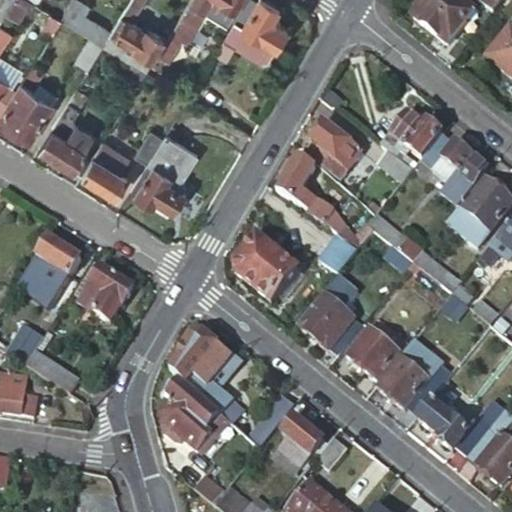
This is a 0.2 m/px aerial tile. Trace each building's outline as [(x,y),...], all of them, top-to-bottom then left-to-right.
[(13,0),(0,0),(0,18),(1,19),(5,13),(13,0)] [(30,4),(23,0),(13,0),(5,13),(18,21),(30,4)] [(73,0),(72,0),(59,22),(89,40),(102,49),(110,35),(82,18),(87,9),(73,0)] [(145,0),(131,0),(124,13),(134,18),(145,0)] [(191,0),(165,43),(162,47),(173,54),(180,41),(189,27),(195,31),(213,1),(235,15),(243,0),(191,0)] [(281,12),(261,0),(243,29),(235,25),(224,43),(235,49),(262,65),(269,64),(287,33),(276,27),(275,22),(281,12)] [(463,0),(426,0),(413,16),(448,44),(476,10),(463,0)] [(479,0),(496,13),(506,0),(479,0)] [(50,36),(59,22),(48,15),(40,30),(50,36)] [(110,35),(102,49),(145,75),(162,47),(165,43),(147,32),(145,34),(120,19),(110,35)] [(511,26),(487,56),(511,76),(511,26)] [(102,49),(89,40),(73,64),(87,73),(102,49)] [(189,46),(180,41),(173,54),(181,59),(189,46)] [(235,49),(224,43),(216,57),(227,63),(235,49)] [(16,68),(0,58),(0,81),(6,85),(16,68)] [(32,65),(26,75),(38,81),(44,72),(32,65)] [(2,115),(0,117),(0,122),(31,142),(54,106),(50,103),(33,92),(21,84),(16,91),(2,115)] [(37,86),(33,92),(50,103),(57,94),(42,84),(37,86)] [(6,85),(0,93),(0,113),(2,115),(16,91),(6,85)] [(77,90),(39,152),(51,160),(64,168),(81,179),(99,150),(89,143),(90,140),(70,128),(89,97),(77,90)] [(445,136),(446,135),(443,133),(444,127),(437,122),(432,125),(428,122),(424,127),(408,115),(404,120),(399,116),(394,121),(400,125),(382,147),(388,152),(414,174),(419,168),(410,160),(415,153),(425,161),(445,136)] [(323,126),(312,143),(320,149),(313,159),(343,181),(362,154),(323,126)] [(148,167),(163,143),(149,134),(134,159),(148,167)] [(477,189),(492,171),(458,144),(456,146),(445,136),(425,161),(437,171),(435,174),(452,187),(461,176),(477,189)] [(198,156),(167,137),(163,143),(148,167),(131,195),(135,198),(133,202),(148,211),(150,208),(154,202),(169,213),(175,216),(186,198),(182,196),(176,191),(181,184),(198,156)] [(112,151),(103,145),(99,150),(81,179),(106,194),(118,175),(109,169),(103,165),(112,151)] [(103,165),(109,169),(118,154),(112,151),(103,165)] [(377,165),(403,187),(414,174),(388,152),(377,165)] [(64,168),(51,160),(47,166),(60,174),(64,168)] [(370,228),(379,217),(369,208),(357,224),(366,232),(360,239),(337,214),(302,193),(310,181),(315,184),(317,179),(312,176),(316,170),(300,160),(279,194),(310,213),(308,216),(330,227),(340,236),(339,238),(360,253),(377,233),(370,228)] [(511,193),(490,176),(463,210),(473,218),(466,226),(487,243),(511,211),(511,193)] [(188,188),(181,184),(176,191),(182,196),(188,188)] [(154,202),(150,208),(166,218),(169,213),(154,202)] [(410,241),(379,217),(370,228),(377,233),(400,252),(408,242),(410,241)] [(511,225),(500,241),(511,250),(511,225)] [(236,278),(249,288),(272,307),(300,272),(257,237),(244,254),(233,269),(236,278)] [(313,290),(323,299),(336,283),(360,253),(339,238),(331,247),(329,249),(320,261),(330,270),(321,280),(313,290)] [(424,255),(408,242),(400,252),(416,265),(424,255)] [(81,264),(47,243),(27,275),(44,286),(53,273),(69,284),(81,264)] [(493,249),(479,267),(485,272),(500,255),(493,249)] [(463,286),(424,255),(416,265),(423,271),(454,297),(459,291),(463,286)] [(423,271),(416,265),(411,270),(419,276),(423,271)] [(95,269),(73,304),(112,329),(134,294),(95,269)] [(60,296),(69,284),(53,273),(44,286),(60,296)] [(300,326),(340,358),(365,327),(341,306),(350,295),(336,283),(323,299),(300,326)] [(459,291),(454,297),(468,307),(473,301),(459,291)] [(493,328),(501,319),(483,304),(475,313),(493,328)] [(508,325),(501,319),(493,328),(500,334),(508,325)] [(372,331),(350,358),(380,383),(402,356),(372,331)] [(409,411),(418,419),(449,381),(465,362),(426,331),(378,390),(407,413),(409,411)] [(14,333),(0,354),(0,355),(24,371),(41,345),(24,334),(21,338),(14,333)] [(219,344),(204,333),(193,337),(171,371),(182,381),(232,423),(236,426),(247,413),(220,390),(230,377),(222,370),(232,358),(220,348),(218,346),(219,344)] [(222,370),(230,377),(243,362),(223,345),(220,348),(232,358),(222,370)] [(27,373),(69,400),(79,384),(37,357),(27,373)] [(0,370),(0,413),(3,414),(4,410),(36,417),(40,395),(13,391),(15,373),(0,370)] [(232,423),(182,381),(167,397),(174,403),(164,414),(166,424),(168,426),(165,428),(168,434),(179,444),(184,446),(187,442),(199,453),(197,462),(218,439),(232,423)] [(418,419),(417,420),(439,438),(438,439),(455,453),(458,450),(469,460),(487,438),(451,409),(458,401),(451,396),(458,388),(449,381),(418,419)] [(262,449),(295,408),(283,398),(250,438),(262,449)] [(487,438),(469,460),(504,488),(511,477),(511,444),(504,438),(511,427),(511,417),(507,413),(487,438)] [(280,451),(303,470),(325,442),(295,418),(283,433),(290,439),(280,451)] [(218,439),(197,462),(208,471),(229,449),(218,439)] [(348,452),(334,440),(330,446),(312,468),(326,479),(348,452)] [(312,468),(330,446),(325,442),(303,470),(308,474),(312,468)] [(11,459),(0,457),(0,488),(6,490),(11,459)] [(231,488),(213,473),(197,493),(215,508),(231,488)] [(236,481),(231,488),(254,507),(260,500),(236,481)] [(342,511),(309,485),(287,511),(342,511)] [(231,488),(215,508),(220,511),(272,511),(271,511),(269,511),(260,511),(254,507),(231,488)]
